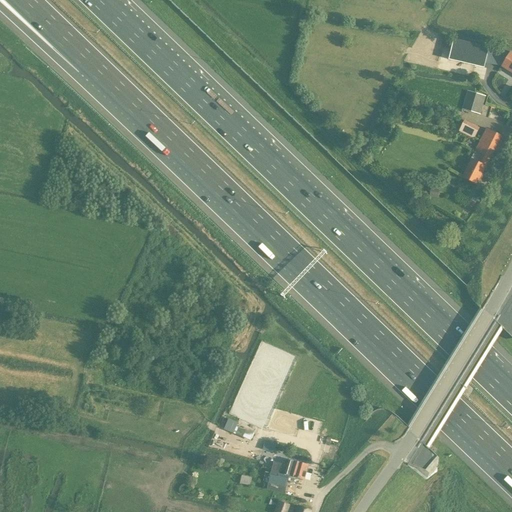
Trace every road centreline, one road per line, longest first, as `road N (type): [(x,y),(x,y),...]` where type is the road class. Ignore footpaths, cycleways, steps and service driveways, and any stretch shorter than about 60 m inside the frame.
road 1 (motorway): [(91,64),(511,468)]
road 2 (motorway): [(511,397),(98,0)]
road 3 (unclassified): [(358,511),(511,270)]
road 4 (unknown): [(401,449),(374,441),(315,511)]
